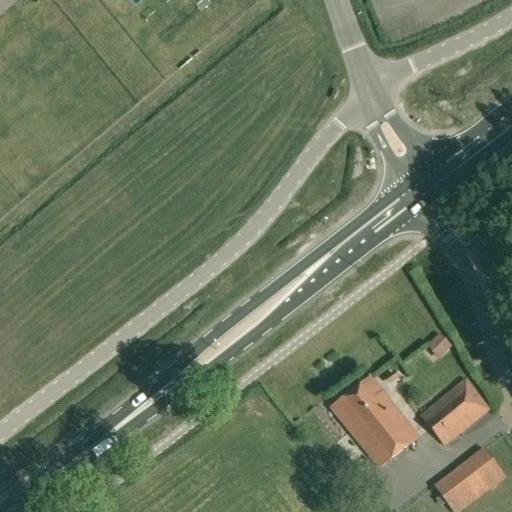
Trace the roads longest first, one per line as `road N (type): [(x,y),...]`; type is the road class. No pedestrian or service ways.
road 1 (primary): [(10,511),(426,187)]
road 2 (unclassified): [(0,423),(208,263),(369,91)]
road 3 (unclassified): [(511,388),(470,250),(426,187)]
road 4 (unclassified): [(369,91),(511,22)]
